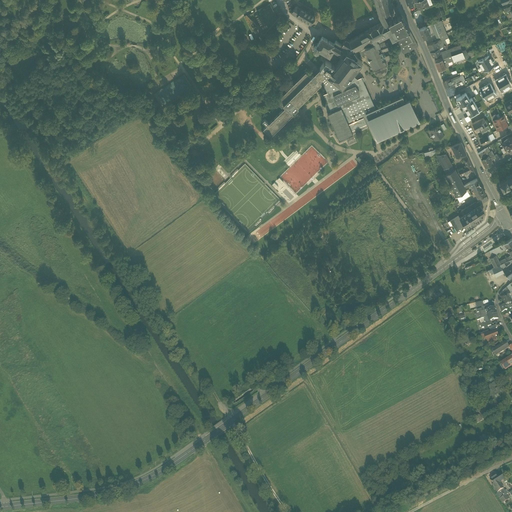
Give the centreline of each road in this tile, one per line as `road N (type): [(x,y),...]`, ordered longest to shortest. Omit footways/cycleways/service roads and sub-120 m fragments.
road 1 (track): [(230,415),(0,59)]
road 2 (tertiary): [(506,220),(232,421)]
road 3 (tertiary): [(0,507),(95,497),(139,483),(232,421)]
road 4 (tertiary): [(482,175),(401,0)]
